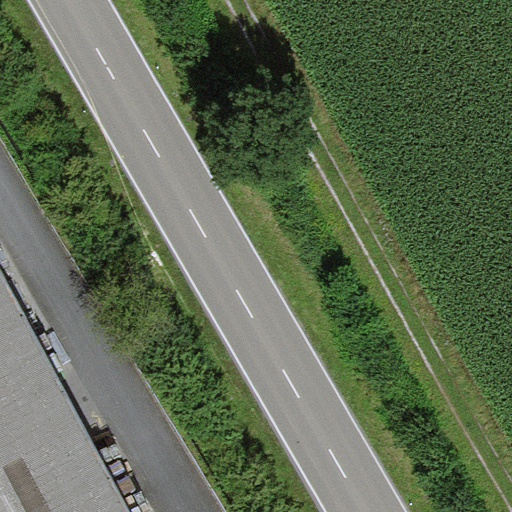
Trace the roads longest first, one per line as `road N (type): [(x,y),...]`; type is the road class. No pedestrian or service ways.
road 1 (primary): [(366,511),(69,0)]
road 2 (track): [(511,487),(240,0)]
